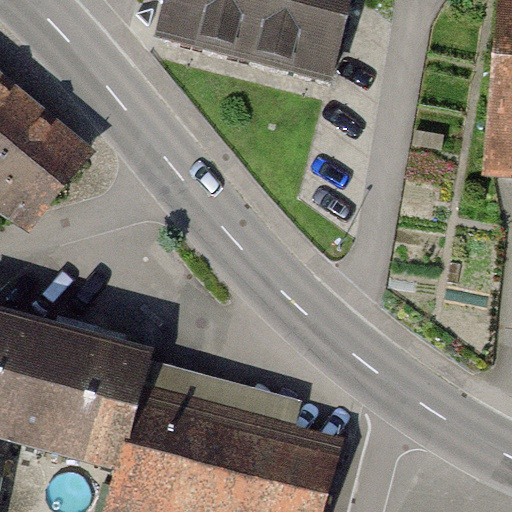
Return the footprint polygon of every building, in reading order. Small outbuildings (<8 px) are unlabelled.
[(363,0),(177,0),(167,46),(343,87),(363,0)] [(511,181),(511,0),(506,0),(491,180),(511,181)] [(0,217),(27,236),(90,156),(0,83),(0,217)] [(0,449),(123,483),(156,362),(158,356),(0,312),(0,449)] [(325,511),(345,441),(303,430),(310,404),(156,362),(123,483),(114,511),(325,511)]
